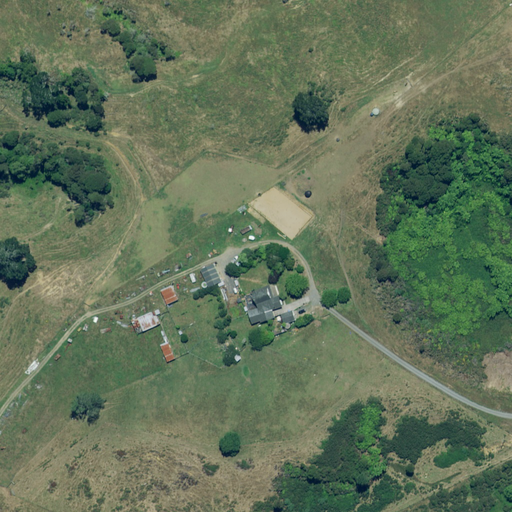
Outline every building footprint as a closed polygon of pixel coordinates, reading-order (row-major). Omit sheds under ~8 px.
[(252,230),(250,226),(242,231),(244,235),(252,230)] [(224,283),(216,264),(202,269),(211,291),(217,288),(216,286),(224,283)] [(180,300),(175,286),(163,291),(169,305),(180,300)] [(274,299),(271,287),(255,292),(260,308),(250,312),(254,324),(263,321),(264,322),(277,318),(274,310),(284,306),(281,296),(274,299)] [(298,320),(295,311),(283,315),(285,324),(298,320)] [(156,318),(153,313),(134,321),(139,334),(161,324),(158,317),(156,318)] [(177,359),(169,342),(162,346),(169,362),(177,359)]
